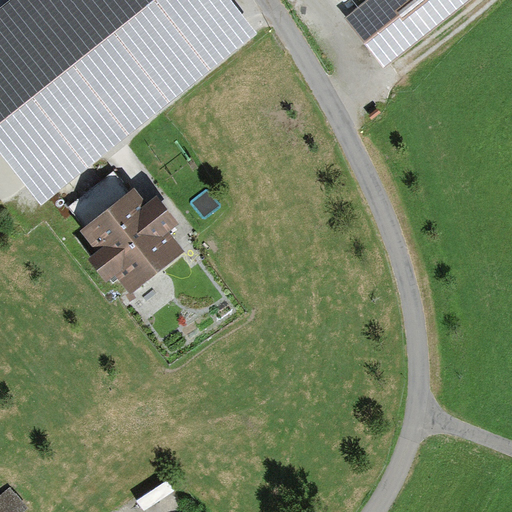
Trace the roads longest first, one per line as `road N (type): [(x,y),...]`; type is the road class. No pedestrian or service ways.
road 1 (unclassified): [(266,0),(361,170),(406,286),(418,406)]
road 2 (track): [(331,113),(479,0)]
